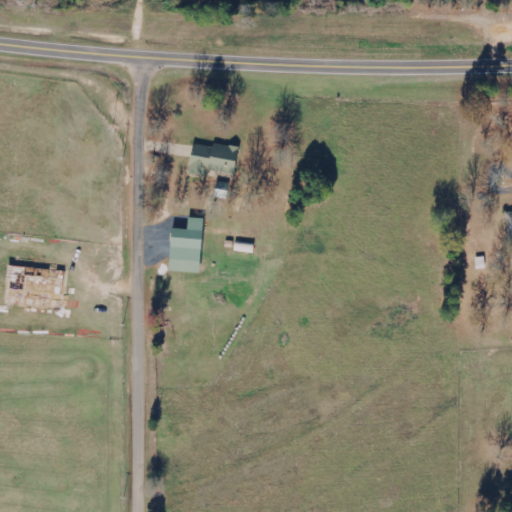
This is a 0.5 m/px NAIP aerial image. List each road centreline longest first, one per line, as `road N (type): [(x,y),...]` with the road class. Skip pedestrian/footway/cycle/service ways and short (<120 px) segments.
road 1 (tertiary): [(511,63),(338,63),(0,40)]
road 2 (residential): [(146,511),(155,52)]
